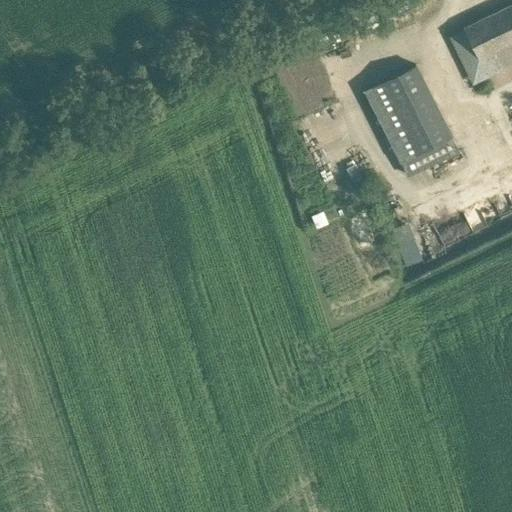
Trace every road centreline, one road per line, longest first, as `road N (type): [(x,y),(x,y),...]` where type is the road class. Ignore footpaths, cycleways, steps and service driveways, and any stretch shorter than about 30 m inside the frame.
road 1 (track): [(300,0),(40,123)]
road 2 (track): [(463,0),(415,25),(453,103),(504,128),(511,142)]
